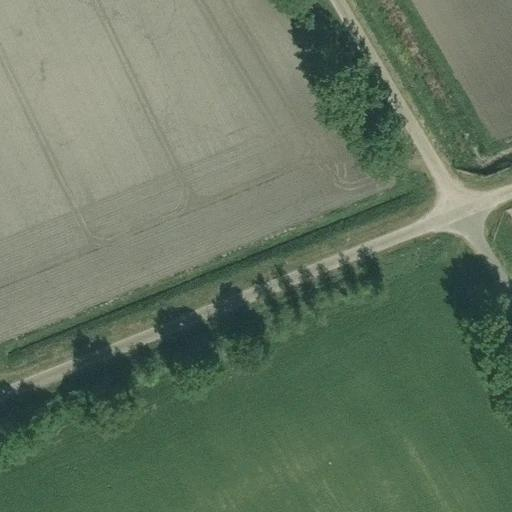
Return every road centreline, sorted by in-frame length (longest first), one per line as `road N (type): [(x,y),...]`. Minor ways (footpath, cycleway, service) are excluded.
road 1 (residential): [(460,200),(0,385)]
road 2 (residential): [(460,200),(341,0)]
